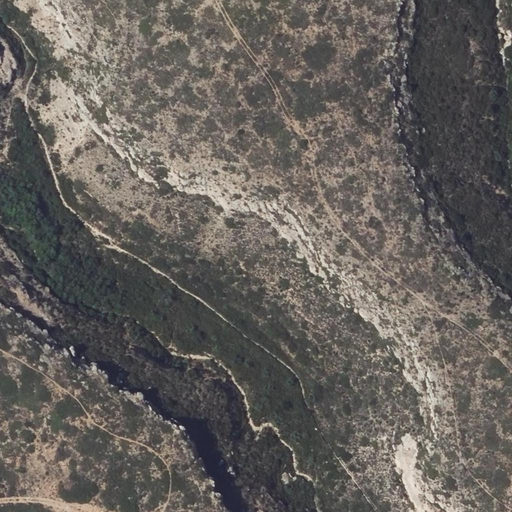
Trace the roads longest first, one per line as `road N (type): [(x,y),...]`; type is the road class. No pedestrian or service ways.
road 1 (track): [(217,0),(338,205),(384,266),(511,372)]
road 2 (track): [(511,500),(472,472),(439,342)]
road 3 (track): [(0,499),(162,507)]
